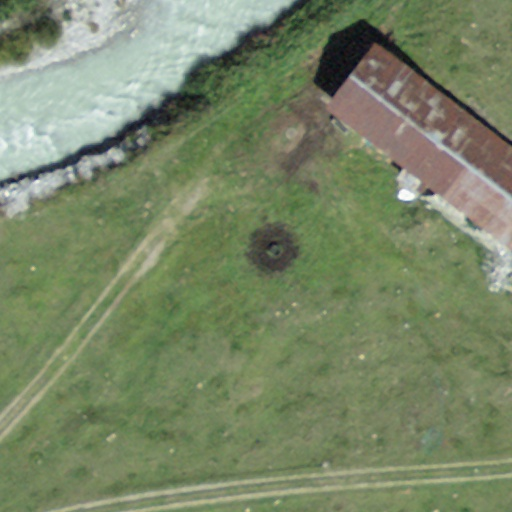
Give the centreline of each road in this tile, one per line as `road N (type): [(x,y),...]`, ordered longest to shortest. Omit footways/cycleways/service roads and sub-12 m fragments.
road 1 (track): [(0,425),(169,228),(348,61),(394,0)]
road 2 (track): [(117,511),(249,489),(511,462)]
